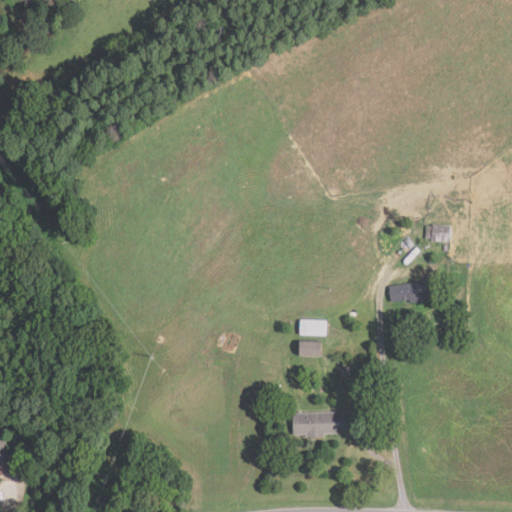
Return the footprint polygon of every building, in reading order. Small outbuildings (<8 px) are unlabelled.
[(451,243),(431,241),(432,238),(425,238),(426,226),(433,227),(433,225),(452,226),(451,243)] [(412,304),(411,300),(393,302),(390,286),(433,280),(435,297),(424,299),(424,302),(412,304)] [(302,320),(329,321),(328,336),(302,335),(302,320)] [(322,356),(301,355),(301,340),(323,341),(322,356)] [(352,375),(342,375),(341,367),(351,367),(352,375)] [(308,439),(308,435),(295,435),(294,414),(339,413),(339,435),(326,435),(326,438),(308,439)] [(0,477),(0,432),(2,438),(6,437),(17,472),(0,477)]
